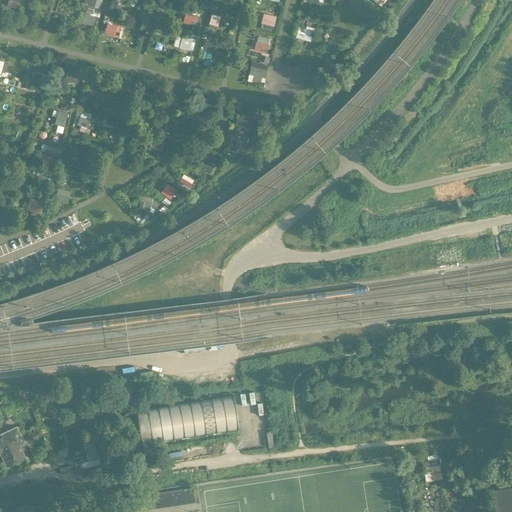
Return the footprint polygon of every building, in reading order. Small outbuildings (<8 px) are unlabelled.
[(19,8),(21,0),(8,0),(7,5),(19,8)] [(118,14),(121,2),(113,0),(112,0),(109,11),(118,14)] [(195,25),(197,16),(185,12),(182,22),(195,25)] [(217,25),(219,16),(211,13),(209,23),(217,25)] [(273,25),(275,16),(263,13),(261,22),(273,25)] [(93,26),(96,17),(85,14),(82,22),(93,26)] [(113,36),(117,25),(108,23),(105,33),(113,36)] [(310,40),(312,30),(300,27),(297,37),(310,40)] [(188,50),(191,39),(181,37),(179,47),(188,50)] [(213,51),(215,42),(205,40),(202,49),(213,51)] [(267,53),(269,44),(259,42),(255,41),(253,50),(257,50),(267,53)] [(265,78),(267,70),(268,66),(252,62),(247,81),(253,82),(260,82),(265,82),(265,78)] [(68,69),(65,79),(78,83),(81,73),(68,69)] [(101,79),(91,77),(89,86),(99,89),(101,79)] [(176,109),(179,100),(170,98),(167,107),(176,109)] [(195,120),(197,111),(192,110),(193,108),(187,107),(184,117),(195,120)] [(65,124),(68,113),(59,111),(56,122),(65,124)] [(238,115),(236,124),(247,127),(249,118),(238,115)] [(88,128),(90,119),(80,116),(78,125),(88,128)] [(167,132),(169,124),(158,121),(155,130),(167,132)] [(232,137),(227,149),(236,153),(240,140),(232,137)] [(161,153),(163,144),(152,141),(149,149),(161,153)] [(56,157),(59,147),(48,144),(45,153),(56,157)] [(80,156),(82,149),(72,146),(70,153),(80,156)] [(204,160),(200,167),(210,173),(214,166),(204,160)] [(80,168),(75,167),(66,165),(64,174),(78,177),(80,168)] [(50,179),(53,170),(40,166),(37,175),(50,179)] [(180,181),(189,186),(193,179),(183,174),(180,181)] [(166,184),(161,191),(169,197),(174,190),(166,184)] [(68,203),(71,192),(59,188),(56,200),(68,203)] [(37,212),(41,201),(30,198),(27,208),(37,212)] [(149,211),(151,202),(140,200),(138,209),(149,211)] [(238,429),(233,394),(136,409),(142,444),(165,440),(238,429)] [(76,422),(101,412),(99,408),(97,405),(96,401),(63,415),(64,418),(66,423),(68,426),(76,422)] [(0,414),(3,419),(3,421),(14,416),(12,413),(9,407),(0,410),(0,414)] [(37,423),(31,426),(35,437),(42,434),(37,423)] [(16,426),(2,432),(0,433),(0,452),(1,452),(5,463),(9,463),(24,456),(19,446),(17,444),(24,441),(16,426)] [(26,443),(19,446),(24,456),(30,453),(26,443)] [(438,454),(429,455),(430,465),(424,465),(426,480),(442,478),(438,454)] [(511,511),(511,478),(500,480),(501,487),(491,489),(491,490),(492,490),(495,511),(511,511)] [(126,511),(195,501),(193,486),(135,495),(136,498),(119,500),(121,511),(126,511),(125,511),(126,511)] [(194,502),(175,504),(176,511),(177,511),(195,509),(194,502)]
